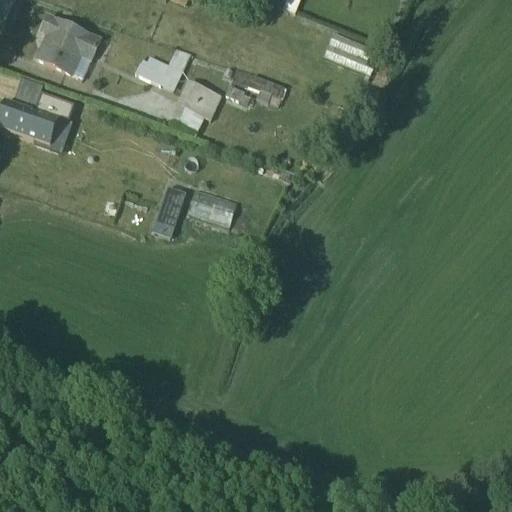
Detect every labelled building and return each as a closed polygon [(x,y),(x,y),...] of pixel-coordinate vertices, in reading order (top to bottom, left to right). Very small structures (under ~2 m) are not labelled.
[(164,0),(165,1),(184,10),(189,0),(164,0)] [(100,45),(47,20),(40,35),(46,39),(35,63),(82,85),(100,45)] [(359,61),(364,50),(333,38),(328,48),(359,61)] [(141,63),(134,77),(172,96),(190,59),(165,48),(157,64),(149,60),(146,65),(141,63)] [(283,91),(251,79),(246,91),(278,103),(283,91)] [(177,110),(170,124),(196,137),(203,123),(209,125),(220,100),(187,84),(175,109),(177,110)] [(229,89),(224,99),(251,110),(255,109),(257,104),(241,98),(242,94),(229,89)] [(33,117),(5,107),(1,118),(0,120),(0,132),(65,156),(68,145),(84,150),(95,118),(40,98),(33,117)] [(280,174),(256,166),(253,176),(277,183),(280,174)] [(242,176),(234,200),(272,213),(281,188),(242,176)] [(152,236),(169,241),(179,215),(173,212),(178,198),(179,198),(183,188),(173,185),(170,193),(166,192),(152,236)] [(196,192),(188,218),(227,230),(236,205),(196,192)]
